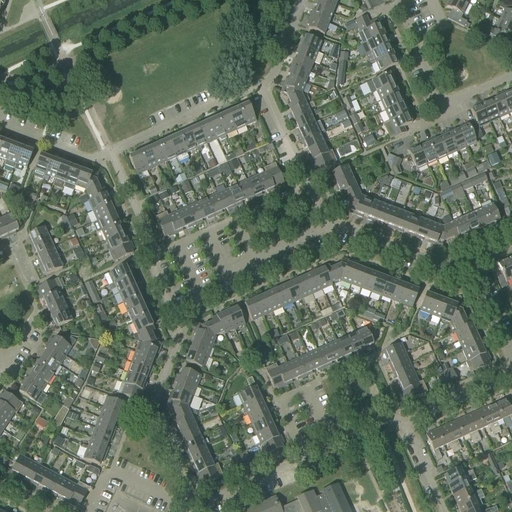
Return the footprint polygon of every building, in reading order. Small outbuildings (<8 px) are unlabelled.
[(336,4),(324,0),(316,0),(315,5),(317,6),(316,8),(332,14),(336,4)] [(368,0),(365,0),(364,1),(366,5),(368,11),(373,9),(368,0)] [(468,3),(462,0),(449,0),(446,6),(453,10),(452,12),(451,12),(447,19),(467,29),(470,25),(466,23),(466,22),(459,18),(468,3)] [(499,20),(511,25),(511,12),(510,12),(511,8),(511,6),(502,2),(499,7),(504,10),(499,20)] [(366,5),(360,8),(362,14),(368,11),(366,5)] [(312,10),(310,17),(328,25),(332,14),(316,8),(315,11),(312,10)] [(357,28),(369,22),(366,16),(354,22),(357,28)] [(328,25),(310,17),(307,25),(309,26),(308,29),(324,35),(326,30),(335,33),(337,28),(328,25)] [(511,39),(511,25),(499,20),(494,31),(489,28),(486,36),(497,40),(500,34),(511,40),(511,39)] [(356,27),(353,21),(344,25),(347,31),(356,27)] [(357,28),(359,34),(358,34),(363,45),(366,43),(372,40),(386,34),(383,26),(381,27),(379,24),(371,28),(369,22),(357,28)] [(479,26),(476,31),(482,34),(484,28),(479,26)] [(372,40),(366,43),(363,45),(361,45),(365,55),(389,45),(386,38),(388,37),(386,34),(372,40)] [(298,46),(317,54),(321,43),(305,36),(304,40),(301,39),(298,46)] [(339,46),(334,45),(329,57),(337,60),(339,46)] [(391,50),(389,45),(365,55),(369,65),(375,62),(395,53),(393,49),(391,50)] [(298,46),(295,54),(298,55),(297,57),(313,64),(318,66),(322,56),(317,54),(298,46)] [(397,57),(395,53),(375,62),(380,73),(398,65),(395,58),(397,57)] [(340,54),(339,61),(347,62),(348,55),(340,54)] [(313,64),(297,57),(296,60),(293,59),(291,66),(309,73),(313,64)] [(309,73),(291,66),(288,74),(290,75),(289,77),(305,84),(309,73)] [(391,72),(371,81),(366,84),(371,94),(376,92),(394,84),(393,83),(391,78),(393,77),(391,72)] [(338,73),(336,85),(343,86),(344,74),(338,73)] [(305,84),(289,77),(288,80),(286,79),(283,87),(301,94),(305,84)] [(376,92),(380,102),(401,93),(396,82),(393,83),(394,84),(376,92)] [(301,94),(283,87),(280,93),(287,95),(291,104),(287,106),(291,114),(289,115),(292,122),(310,114),(301,94)] [(507,91),(503,93),(500,95),(509,115),(511,113),(511,94),(511,92),(508,93),(507,91)] [(380,102),(385,111),(403,103),(401,101),(404,100),(401,93),(380,102)] [(509,115),(500,95),(496,96),(497,98),(491,101),(499,119),(509,115)] [(344,106),(350,103),(348,98),(342,100),(344,106)] [(499,119),(491,101),(485,104),(484,102),(480,103),(489,124),(499,119)] [(350,103),(344,106),(347,112),(353,109),(350,103)] [(403,103),(385,111),(389,121),(409,112),(406,105),(404,106),(403,103)] [(470,124),(477,140),(483,137),(479,128),(489,124),(480,103),(472,107),(473,109),(471,110),(476,122),(470,124)] [(237,107),(246,127),(256,122),(248,104),(241,107),(240,105),(237,107)] [(230,112),(228,113),(236,131),(246,127),(237,107),(229,110),(230,112)] [(340,113),(334,115),(337,122),(343,119),(347,117),(344,111),(340,113)] [(389,121),(383,124),(383,125),(385,124),(391,138),(389,139),(390,139),(394,137),(394,138),(406,133),(403,127),(412,124),(409,117),(411,116),(409,112),(389,121)] [(236,131),(228,113),(222,116),(221,114),(217,116),(226,136),(236,131)] [(349,118),(353,126),(360,123),(360,122),(364,120),(361,113),(356,115),(349,118)] [(315,124),(310,114),(292,122),(295,129),(298,128),(299,131),(315,124)] [(211,121),(208,122),(216,140),(218,139),(220,141),(225,139),(225,136),(226,136),(217,116),(210,119),(211,121)] [(344,130),(351,126),(349,120),(341,123),(344,130)] [(201,123),(197,124),(206,145),(216,140),(208,122),(202,125),(201,123)] [(319,133),(323,131),(319,122),(315,124),(299,131),(300,133),(298,134),(301,142),(319,133)] [(461,129),(458,130),(466,148),(477,143),(468,123),(460,127),(461,129)] [(188,131),(196,149),(198,152),(202,151),(200,147),(206,145),(197,124),(191,127),(192,129),(188,131)] [(454,129),(447,132),(456,153),(466,148),(458,130),(455,131),(454,129)] [(181,132),(177,133),(186,154),(196,149),(188,131),(182,134),(181,132)] [(439,139),(447,157),(456,153),(447,132),(440,136),(441,138),(439,139)] [(186,154),(177,133),(173,135),(174,137),(168,140),(176,158),(179,162),(188,158),(186,154)] [(319,133),(301,142),(304,149),(306,148),(307,150),(323,143),(319,133)] [(362,140),(366,149),(375,144),(371,136),(362,140)] [(0,145),(0,158),(6,161),(7,159),(12,145),(10,144),(10,141),(3,138),(0,145)] [(435,138),(428,141),(432,150),(437,161),(447,157),(439,139),(436,140),(435,138)] [(176,158),(168,140),(162,143),(161,140),(157,142),(166,163),(176,158)] [(432,150),(428,141),(424,143),(425,145),(419,148),(427,166),(437,161),(432,150)] [(154,146),(148,149),(154,162),(156,167),(166,163),(157,142),(153,144),(154,146)] [(7,159),(6,161),(4,165),(14,169),(16,165),(23,146),(16,143),(15,146),(12,145),(7,159)] [(323,143),(307,150),(309,153),(307,154),(310,161),(328,153),(323,143)] [(256,149),(254,144),(244,149),(246,153),(256,149)] [(16,165),(14,169),(20,172),(22,167),(27,169),(33,153),(30,152),(31,149),(23,146),(16,165)] [(268,151),(266,147),(257,151),(259,155),(268,151)] [(427,166),(419,148),(416,149),(415,147),(407,150),(417,171),(427,166)] [(146,150),(145,148),(138,151),(144,166),(147,171),(156,167),(154,162),(148,149),(146,150)] [(144,166),(138,151),(134,153),(135,155),(128,158),(136,176),(147,171),(144,166)] [(332,151),(328,153),(310,161),(313,168),(315,168),(317,171),(336,162),(332,151)] [(226,162),(236,158),(234,153),(224,157),(226,162)] [(40,155),(32,176),(43,181),(45,175),(46,173),(52,157),(44,154),(43,156),(40,155)] [(494,154),(487,157),(491,166),(498,163),(494,154)] [(388,155),(387,158),(388,161),(391,167),(395,158),(388,155)] [(45,175),(45,176),(43,181),(47,183),(50,177),(55,179),(56,177),(61,163),(58,162),(59,160),(52,157),(46,173),(45,175)] [(401,161),(396,158),(391,167),(396,176),(402,174),(399,167),(401,161)] [(213,160),(207,163),(210,170),(216,167),(213,160)] [(234,161),(227,164),(231,171),(237,168),(234,161)] [(56,177),(55,179),(65,183),(66,179),(72,165),(64,162),(64,164),(61,163),(56,177)] [(478,174),(490,168),(487,162),(475,168),(478,174)] [(266,172),(274,190),(281,187),(280,185),(283,183),(275,164),(264,169),(265,172),(266,172)] [(65,183),(63,188),(73,192),(75,187),(81,171),(78,170),(79,167),(72,165),(66,179),(65,183)] [(334,184),(352,176),(347,166),(331,173),(333,176),(330,177),(334,184)] [(468,179),(477,175),(473,167),(465,171),(468,179)] [(81,171),(75,187),(85,191),(92,172),(85,169),(84,172),(81,171)] [(455,175),(458,184),(466,180),(462,171),(455,175)] [(92,172),(85,191),(86,192),(88,196),(90,200),(90,201),(105,194),(103,189),(100,190),(96,181),(98,175),(92,172)] [(266,172),(265,172),(256,177),(263,192),(266,191),(267,194),(274,190),(266,172)] [(175,178),(177,184),(186,180),(184,174),(175,178)] [(472,188),(487,181),(484,174),(470,181),(472,188)] [(458,184),(455,175),(447,178),(451,187),(458,184)] [(352,176),(334,184),(337,192),(339,191),(341,195),(357,188),(352,176)] [(263,192),(256,177),(246,181),(254,199),(262,196),(261,194),(263,192)] [(432,189),(434,185),(431,178),(423,181),(422,185),(432,189)] [(254,199),(246,181),(236,186),(244,201),(246,200),(247,202),(254,199)] [(463,192),(472,188),(469,181),(459,185),(462,193),(463,192)] [(183,193),(191,189),(188,182),(180,185),(183,193)] [(441,191),(449,188),(446,182),(442,184),(440,188),(441,191)] [(0,183),(0,189),(2,190),(6,192),(8,186),(0,183)] [(358,186),(360,192),(366,189),(364,183),(358,186)] [(499,183),(493,186),(495,191),(499,190),(501,188),(499,183)] [(164,184),(158,187),(161,192),(166,189),(164,184)] [(11,185),(8,193),(17,196),(19,188),(11,185)] [(463,192),(462,193),(459,185),(450,190),(455,201),(465,197),(463,192)] [(236,186),(226,190),(235,208),(242,205),(241,203),(244,201),(236,186)] [(154,187),(148,190),(151,196),(157,193),(154,187)] [(357,188),(341,195),(342,198),(346,197),(350,206),(348,213),(354,215),(361,197),(361,196),(357,188)] [(495,191),(499,201),(506,198),(501,188),(499,190),(495,191)] [(235,208),(226,190),(217,194),(224,210),(226,209),(227,211),(235,208)] [(449,190),(439,194),(443,201),(452,197),(449,190)] [(37,196),(26,191),(24,197),(35,201),(37,196)] [(169,197),(166,191),(158,195),(161,201),(169,197)] [(423,196),(424,199),(429,201),(432,194),(425,191),(423,196)] [(90,201),(90,200),(87,201),(92,212),(112,203),(110,199),(108,200),(105,194),(90,201)] [(224,210),(217,194),(207,199),(215,217),(222,214),(221,212),(224,210)] [(88,196),(82,199),(84,204),(92,212),(87,201),(90,200),(88,196)] [(371,200),(361,197),(354,215),(361,218),(362,216),(365,217),(371,200)] [(506,198),(499,201),(504,210),(510,207),(506,198)] [(207,199),(197,203),(204,219),(206,218),(207,220),(215,217),(207,199)] [(381,204),(371,200),(365,217),(368,218),(367,220),(374,223),(381,204)] [(54,211),(56,206),(46,202),(44,207),(54,211)] [(114,207),(112,203),(92,212),(96,222),(114,214),(112,208),(114,207)] [(204,219),(197,203),(187,208),(195,226),(202,223),(201,220),(204,219)] [(381,204),(374,223),(382,226),(382,223),(385,224),(391,208),(381,204)] [(482,210),(490,228),(497,224),(496,222),(499,221),(492,205),(482,210)] [(56,206),(54,211),(64,215),(66,210),(56,206)] [(187,208),(177,212),(184,228),(187,227),(188,229),(195,226),(187,208)] [(391,208),(385,224),(388,225),(387,228),(394,230),(401,212),(391,208)] [(482,210),(472,214),(479,230),(482,229),(483,231),(490,228),(482,210)] [(177,212),(168,216),(167,217),(175,235),(183,231),(182,229),(184,228),(177,212)] [(412,216),(401,212),(394,230),(402,233),(403,231),(405,232),(412,216)] [(167,217),(168,216),(166,213),(155,218),(164,237),(167,236),(168,238),(175,235),(167,217)] [(96,222),(91,224),(96,234),(101,232),(121,223),(119,219),(117,220),(114,214),(96,222)] [(472,214),(462,219),(470,237),(478,233),(477,231),(479,230),(472,214)] [(0,219),(8,237),(15,234),(15,232),(18,230),(11,215),(0,219)] [(422,220),(412,216),(405,232),(408,233),(407,235),(415,238),(422,220)] [(441,227),(434,246),(441,248),(444,242),(453,238),(454,241),(459,239),(452,223),(449,216),(441,220),(444,227),(442,227),(441,227)] [(8,237),(0,219),(0,238),(1,241),(8,237)] [(462,219),(452,223),(459,239),(462,238),(463,240),(470,237),(462,219)] [(77,225),(75,220),(69,223),(71,228),(77,225)] [(422,220),(415,238),(422,241),(423,239),(426,240),(432,223),(422,220)] [(123,226),(121,223),(101,232),(105,241),(123,233),(120,227),(123,226)] [(432,223),(426,240),(428,241),(427,243),(434,246),(441,227),(432,223)] [(52,231),(46,234),(44,228),(28,235),(29,239),(27,240),(30,247),(43,241),(48,238),(54,236),(52,231)] [(123,233),(105,241),(109,251),(110,252),(130,242),(128,238),(126,239),(123,233)] [(53,248),(48,238),(43,241),(30,247),(34,254),(36,253),(37,255),(53,248)] [(76,238),(70,241),(72,246),(78,244),(76,238)] [(110,252),(109,251),(108,252),(113,263),(132,254),(131,251),(133,250),(130,242),(110,252)] [(53,248),(37,255),(38,258),(36,259),(39,266),(57,258),(53,248)] [(80,248),(74,250),(77,258),(79,257),(80,260),(84,258),(83,255),(80,248)] [(57,258),(39,266),(43,274),(45,273),(46,276),(62,268),(57,258)] [(329,266),(324,268),(331,284),(340,280),(341,279),(348,261),(342,259),(339,265),(330,269),(329,266)] [(511,280),(511,269),(508,260),(498,264),(502,275),(497,277),(502,289),(508,286),(506,283),(511,280)] [(341,279),(340,280),(340,282),(350,286),(357,267),(351,265),(352,263),(348,261),(341,279)] [(109,274),(104,276),(109,287),(132,276),(129,269),(127,270),(125,267),(109,274)] [(364,269),(357,267),(350,286),(361,289),(368,269),(364,267),(364,269)] [(331,284),(324,268),(317,271),(316,269),(313,270),(322,291),(332,286),(331,284)] [(372,270),(368,269),(361,289),(371,293),(378,275),(371,272),(372,270)] [(310,274),(304,277),(312,295),(322,291),(313,270),(309,272),(310,274)] [(371,293),(381,297),(389,276),(381,273),(380,276),(378,275),(371,293)] [(68,278),(71,285),(77,282),(74,275),(68,278)] [(135,283),(132,276),(109,287),(111,291),(116,288),(119,294),(134,287),(133,284),(135,283)] [(389,276),(381,297),(391,301),(398,282),(395,281),(396,279),(389,276)] [(312,295),(304,277),(298,280),(297,278),(293,279),(302,300),(312,295)] [(37,292),(40,299),(58,291),(59,292),(63,290),(58,279),(38,288),(39,291),(37,292)] [(290,283),(284,286),(292,304),(302,300),(293,279),(289,281),(290,283)] [(89,295),(96,292),(91,282),(84,285),(89,295)] [(398,282),(391,301),(401,305),(409,284),(405,283),(404,285),(398,282)] [(413,286),(409,284),(401,305),(412,309),(418,290),(412,288),(413,286)] [(277,287),(273,288),(282,309),(292,304),(284,286),(278,289),(277,287)] [(134,287),(119,294),(123,304),(141,296),(138,289),(136,290),(134,287)] [(282,309),(273,288),(269,290),(270,292),(264,295),(272,313),(282,309)] [(58,291),(40,299),(44,306),(46,305),(47,308),(63,301),(59,292),(58,291)] [(96,292),(89,295),(93,305),(100,302),(96,292)] [(430,316),(438,295),(434,293),(433,296),(426,293),(419,312),(430,316)] [(272,313),(264,295),(258,298),(257,295),(253,297),(262,317),(272,313)] [(438,295),(430,316),(440,319),(447,301),(441,299),(442,296),(438,295)] [(144,303),(141,296),(123,304),(128,314),(143,307),(142,304),(144,303)] [(262,317),(253,297),(249,299),(250,301),(244,304),(252,322),(262,317)] [(48,311),(46,312),(49,319),(67,311),(63,301),(47,308),(48,311)] [(84,304),(88,312),(93,310),(89,301),(84,304)] [(447,301),(440,319),(451,324),(451,321),(458,303),(454,301),(453,303),(447,301)] [(464,305),(458,303),(451,321),(456,331),(472,324),(469,319),(466,321),(462,311),(464,305)] [(103,312),(100,306),(95,308),(98,314),(103,312)] [(143,307),(128,314),(132,324),(150,315),(147,308),(144,309),(143,307)] [(226,312),(234,330),(245,325),(237,307),(226,312)] [(363,317),(372,320),(375,314),(375,312),(366,308),(363,317)] [(67,311),(49,319),(53,326),(55,325),(56,328),(72,321),(67,311)] [(234,330),(226,312),(216,317),(223,332),(224,335),(234,330)] [(336,314),(330,317),(332,323),(338,320),(336,314)] [(385,317),(375,314),(372,320),(382,324),(385,317)] [(150,315),(132,324),(136,332),(136,333),(152,326),(151,324),(153,323),(150,315)] [(223,332),(216,317),(211,319),(213,322),(203,326),(197,324),(195,330),(214,337),(223,332)] [(319,329),(326,326),(324,320),(317,323),(319,329)] [(309,326),(312,332),(319,329),(316,323),(309,326)] [(456,331),(453,332),(458,342),(478,333),(476,329),(474,330),(472,324),(456,331)] [(155,331),(152,326),(136,333),(139,338),(141,343),(141,344),(160,351),(162,345),(155,342),(151,333),(155,331)] [(356,333),(364,351),(371,348),(370,345),(373,344),(366,328),(356,333)] [(195,335),(193,341),(212,348),(216,338),(214,337),(195,330),(193,334),(195,335)] [(108,331),(104,341),(112,344),(116,334),(108,331)] [(296,333),(289,336),(292,342),(299,339),(296,333)] [(364,351),(356,333),(346,337),(353,353),(356,352),(357,354),(364,351)] [(480,337),(478,333),(458,342),(462,352),(480,344),(478,338),(480,337)] [(49,342),(47,345),(65,357),(71,348),(75,343),(70,339),(66,344),(57,339),(55,337),(53,339),(51,338),(49,342)] [(353,353),(346,337),(336,342),(344,360),(351,356),(350,354),(353,353)] [(189,347),(187,350),(208,358),(212,348),(193,341),(191,347),(189,347)] [(336,342),(326,346),(333,362),(336,361),(337,363),(344,360),(336,342)] [(139,343),(135,353),(153,360),(156,354),(158,355),(160,351),(141,344),(141,343),(139,343)] [(389,361),(405,354),(401,344),(383,352),(386,360),(388,359),(389,361)] [(483,350),(480,344),(462,352),(467,361),(467,362),(487,353),(485,349),(483,350)] [(46,350),(43,355),(60,366),(65,357),(47,345),(44,349),(46,350)] [(99,351),(107,354),(109,348),(102,345),(99,351)] [(333,362),(326,346),(316,351),(324,369),(332,365),(331,363),(333,362)] [(208,358),(187,350),(186,354),(188,355),(185,362),(204,369),(208,358)] [(324,369),(316,351),(306,355),(313,371),(316,370),(317,372),(324,369)] [(135,353),(131,363),(152,371),(153,367),(151,366),(153,360),(135,353)] [(467,362),(467,361),(465,362),(470,373),(472,372),(490,364),(488,361),(490,360),(487,353),(467,362)] [(105,357),(98,354),(95,360),(103,363),(105,357)] [(405,354),(389,361),(391,364),(388,365),(392,372),(410,364),(405,354)] [(37,360),(35,363),(53,375),(60,366),(43,355),(39,361),(37,360)] [(306,355),(296,360),(305,378),(312,374),(311,372),(313,371),(306,355)] [(305,378),(296,360),(286,364),(294,380),(296,379),(297,381),(305,378)] [(35,368),(31,374),(47,384),(53,375),(35,363),(32,367),(35,368)] [(131,363),(127,373),(146,380),(147,378),(149,379),(150,375),(152,371),(131,363)] [(94,364),(91,371),(91,372),(98,374),(101,367),(94,364)] [(277,368),(275,364),(265,369),(273,389),(277,388),(278,390),(285,387),(277,368)] [(286,364),(277,368),(285,387),(292,383),(291,381),(294,380),(286,364)] [(410,364),(392,372),(395,379),(397,378),(398,381),(414,374),(410,364)] [(178,375),(176,379),(197,387),(201,376),(182,369),(180,376),(178,375)] [(443,373),(438,375),(436,376),(441,386),(457,379),(452,369),(448,370),(443,373)] [(78,378),(84,381),(88,372),(81,370),(78,378)] [(127,373),(123,383),(144,391),(145,388),(147,384),(145,383),(146,380),(127,373)] [(25,378),(23,381),(42,393),(47,384),(31,374),(27,379),(25,378)] [(414,374),(398,381),(400,384),(397,385),(401,392),(419,384),(418,383),(414,374)] [(89,378),(86,385),(92,387),(95,380),(89,378)] [(251,378),(245,381),(249,390),(256,387),(251,378)] [(177,384),(175,390),(193,397),(197,387),(176,379),(175,383),(177,384)] [(80,390),(84,383),(78,380),(74,386),(80,390)] [(42,393),(23,381),(21,385),(23,386),(19,392),(35,403),(40,406),(47,397),(42,393)] [(418,383),(419,384),(401,392),(404,399),(406,398),(407,401),(427,392),(422,381),(418,383)] [(123,383),(122,382),(117,393),(138,401),(139,398),(141,399),(144,391),(123,383)] [(242,406),(262,397),(261,393),(259,394),(256,387),(237,395),(242,406)] [(171,392),(168,401),(187,408),(191,416),(196,414),(194,411),(197,412),(201,400),(193,397),(175,390),(174,393),(171,392)] [(0,403),(14,412),(14,413),(15,414),(22,404),(4,392),(2,395),(0,393),(0,403)] [(102,408),(121,415),(124,408),(121,407),(123,404),(106,397),(102,408)] [(264,401),(262,397),(242,406),(247,416),(265,408),(262,402),(264,401)] [(73,401),(69,399),(69,398),(63,407),(68,410),(73,401)] [(511,413),(505,399),(495,404),(502,420),(508,417),(511,425),(511,413)] [(187,408),(168,401),(166,406),(172,408),(177,417),(173,419),(176,424),(191,417),(187,408)] [(14,412),(0,403),(0,416),(8,422),(14,413),(14,412)] [(495,404),(485,408),(496,433),(500,431),(496,423),(502,420),(495,404)] [(33,407),(30,413),(37,417),(40,412),(33,407)] [(121,415),(102,408),(99,418),(115,424),(116,422),(118,423),(121,415)] [(265,408),(247,416),(251,426),(271,416),(270,413),(267,414),(265,408)] [(485,408),(475,413),(482,429),(488,426),(492,435),(496,433),(485,408)] [(74,421),(76,416),(68,413),(66,419),(74,421)] [(482,429),(475,413),(465,417),(477,442),(481,440),(477,431),(482,429)] [(0,429),(3,431),(8,422),(0,416),(0,429)] [(57,416),(51,424),(59,428),(64,420),(57,416)] [(273,420),(271,416),(251,426),(256,435),(274,427),(271,421),(273,420)] [(34,425),(43,430),(47,423),(39,417),(34,425)] [(191,417),(176,424),(177,427),(175,428),(178,435),(196,427),(191,417)] [(477,442),(465,417),(455,421),(463,438),(469,435),(473,444),(477,442)] [(99,418),(95,428),(113,435),(116,428),(114,427),(115,424),(99,418)] [(463,438),(455,421),(446,426),(457,451),(461,449),(457,440),(463,438)] [(457,451),(446,426),(436,430),(443,446),(449,444),(453,453),(457,451)] [(196,427),(178,435),(181,442),(183,441),(184,444),(200,437),(196,427)] [(274,427),(256,435),(260,445),(280,436),(278,432),(276,433),(274,427)] [(95,428),(91,438),(107,445),(108,442),(111,443),(113,435),(95,428)] [(443,446),(436,430),(425,435),(437,460),(441,458),(437,449),(443,446)] [(234,434),(229,436),(232,443),(237,441),(234,434)] [(260,445),(258,445),(263,456),(283,448),(281,444),(283,443),(280,436),(260,445)] [(200,437),(184,444),(186,446),(183,447),(187,455),(205,446),(200,437)] [(57,438),(53,447),(59,450),(64,442),(57,438)] [(91,438),(87,449),(106,456),(109,448),(106,447),(107,445),(91,438)] [(209,456),(205,446),(187,455),(190,462),(192,461),(193,463),(209,456)] [(60,452),(54,448),(51,454),(57,457),(60,452)] [(106,456),(87,449),(83,459),(99,465),(100,462),(103,463),(106,456)] [(232,458),(235,457),(237,456),(234,449),(229,451),(232,458)] [(240,454),(245,465),(250,462),(246,452),(240,454)] [(240,454),(237,456),(235,457),(239,467),(245,465),(240,454)] [(490,467),(495,465),(491,454),(485,457),(490,467)] [(21,476),(29,461),(19,455),(10,473),(18,477),(19,475),(21,476)] [(209,456),(193,463),(194,466),(192,467),(196,474),(214,466),(213,466),(209,456)] [(235,457),(232,458),(230,459),(234,469),(239,467),(235,457)] [(39,466),(29,461),(21,476),(24,477),(23,480),(30,483),(39,466)] [(217,464),(213,466),(214,466),(196,474),(199,482),(201,481),(202,484),(222,475),(217,464)] [(499,474),(495,465),(490,467),(494,477),(499,474)] [(39,466),(30,483),(37,487),(38,485),(40,486),(48,471),(39,466)] [(448,486),(473,474),(471,470),(462,474),(460,468),(443,475),(448,486)] [(58,476),(48,471),(40,486),(43,488),(42,490),(49,494),(58,476)] [(473,474),(448,486),(453,495),(469,488),(467,484),(476,480),(475,478),(473,474)] [(68,481),(58,476),(49,494),(56,497),(57,495),(59,497),(68,481)] [(68,481),(59,497),(62,498),(61,500),(68,504),(77,486),(76,486),(68,481)] [(76,486),(77,486),(68,504),(75,507),(76,505),(79,507),(89,488),(78,482),(76,486)] [(350,511),(338,485),(338,484),(321,492),(322,495),(315,498),(312,491),(297,498),(298,500),(281,508),(275,497),(244,511),(350,511)] [(469,488),(453,495),(457,505),(482,494),(480,490),(471,494),(469,488)] [(482,494),(457,505),(460,511),(468,511),(478,508),(478,507),(482,505),(479,500),(484,498),(482,494)]
